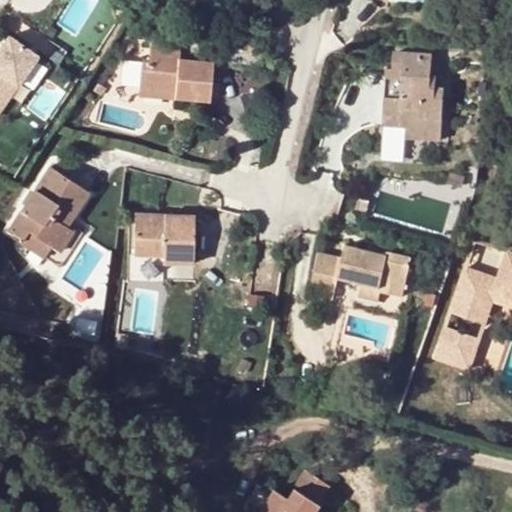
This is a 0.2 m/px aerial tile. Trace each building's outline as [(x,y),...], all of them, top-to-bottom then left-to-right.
[(18,19),(9,33),(42,53),(51,39),(18,19)] [(5,32),(0,40),(0,110),(38,54),(5,32)] [(143,62),(141,87),(176,90),(176,97),(210,101),(213,64),(180,61),(181,48),(152,45),(150,62),(143,62)] [(405,110),(404,125),(439,127),(440,86),(432,86),(433,73),(427,74),(428,53),(390,51),(389,65),(388,83),(398,84),(398,94),(392,94),(391,109),(405,110)] [(388,83),(389,65),(385,65),(383,125),(404,125),(405,110),(391,109),(392,94),(398,94),(398,84),(388,83)] [(176,90),(141,87),(141,95),(176,97),(176,90)] [(439,127),(404,125),(404,135),(439,137),(439,127)] [(89,193),(50,168),(45,176),(22,210),(8,232),(23,241),(30,232),(61,252),(73,231),(67,227),(89,193)] [(196,216),(136,214),(135,256),(165,256),(165,262),(195,263),(196,216)] [(344,244),(323,239),(310,292),(332,297),(337,276),(344,244)] [(383,254),(368,250),(344,244),(337,276),(359,282),(376,286),(376,288),(401,294),(410,256),(385,250),(383,254)] [(369,244),(368,250),(383,254),(385,250),(385,248),(369,244)] [(447,309),(469,316),(480,285),(492,289),(494,285),(511,290),(511,253),(499,250),(491,273),(463,264),(447,309)] [(376,286),(359,282),(357,294),(374,298),(376,288),(376,286)] [(480,285),(469,316),(482,320),(491,298),(511,305),(511,290),(494,285),(492,289),(480,285)] [(444,357),(466,364),(472,345),(461,341),(464,330),(443,323),(439,335),(450,339),(444,357)] [(475,334),(464,330),(461,341),(472,345),(475,334)] [(450,339),(439,335),(432,353),(444,357),(450,339)] [(303,469),(292,486),(317,502),(328,484),(303,469)] [(310,511),(317,502),(292,486),(285,496),(273,488),(257,511),(310,511)]
